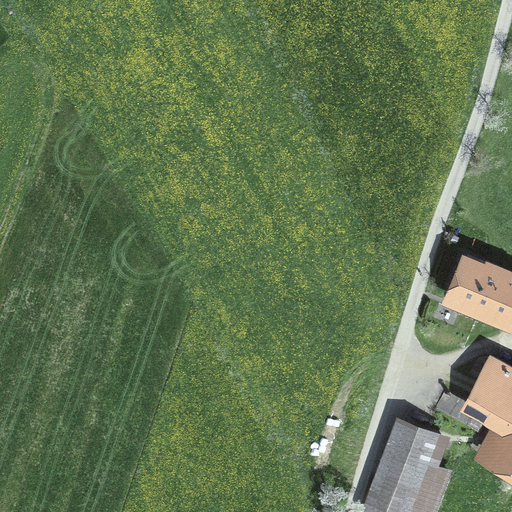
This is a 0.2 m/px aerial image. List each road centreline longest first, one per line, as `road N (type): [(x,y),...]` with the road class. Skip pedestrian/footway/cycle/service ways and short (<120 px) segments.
road 1 (track): [(352,511),(509,0)]
road 2 (track): [(45,95),(0,214)]
